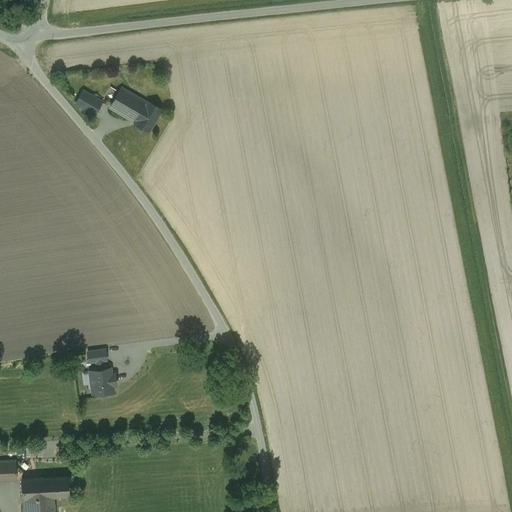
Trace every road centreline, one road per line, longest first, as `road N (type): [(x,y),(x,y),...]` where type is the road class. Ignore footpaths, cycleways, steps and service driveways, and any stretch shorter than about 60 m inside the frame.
road 1 (unclassified): [(270,511),(248,392),(216,317),(107,149),(29,59),(26,45)]
road 2 (unclassified): [(26,45),(360,0)]
